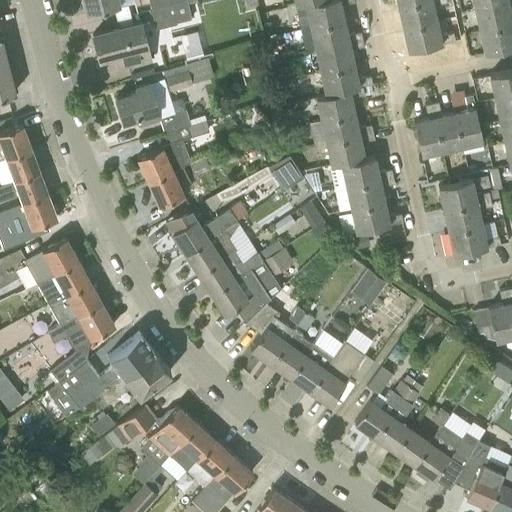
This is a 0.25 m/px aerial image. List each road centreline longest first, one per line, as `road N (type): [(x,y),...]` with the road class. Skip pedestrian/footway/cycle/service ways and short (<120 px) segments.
road 1 (residential): [(379,511),(259,429),(168,327),(96,204),(36,0)]
road 2 (residential): [(371,0),(382,56),(402,81),(394,104),(419,245),(433,271),(460,278),(511,268)]
